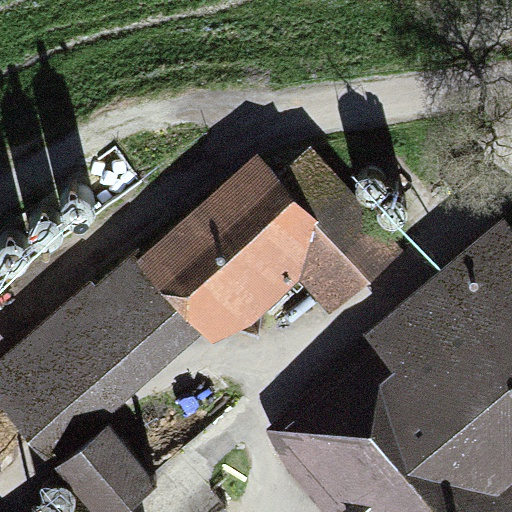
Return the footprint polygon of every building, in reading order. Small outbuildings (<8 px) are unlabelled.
[(269,163),(163,254),(207,305),(285,237),(334,295),(396,242),(311,143),(277,172),(269,163)] [(437,397),(460,378),(505,435),(511,442),(511,230),(509,228),(381,331),(396,349),(397,348),(437,397)] [(147,255),(70,323),(100,367),(183,296),(147,255)] [(100,367),(70,323),(0,384),(0,386),(36,426),(100,367)] [(511,511),(511,490),(482,453),(505,435),(460,378),(437,397),(397,348),(396,349),(298,427),(366,511),(511,511)] [(108,420),(57,455),(109,511),(114,511),(150,478),(108,420)] [(96,511),(88,503),(79,511),(96,511)]
